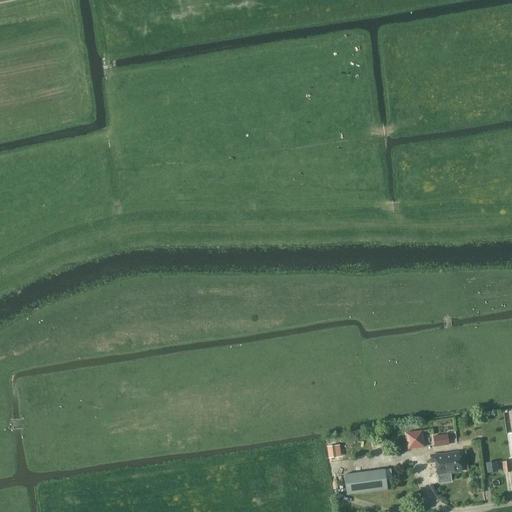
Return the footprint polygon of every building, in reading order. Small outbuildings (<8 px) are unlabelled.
[(424,446),(424,447),(425,447),(423,431),(422,431),(407,433),(409,449),(424,446)] [(448,434),(433,436),(435,447),(450,445),(448,434)] [(338,456),(337,445),(327,446),(329,457),(338,456)] [(439,456),(438,454),(431,455),(432,462),(432,461),(436,461),(437,474),(441,474),(442,476),(443,476),(447,476),(448,475),(448,473),(461,471),(459,453),(439,456)] [(497,461),(486,462),(488,473),(499,471),(497,461)] [(387,489),(385,469),(344,474),(347,494),(387,489)] [(450,503),(453,498),(447,494),(444,499),(450,503)]
